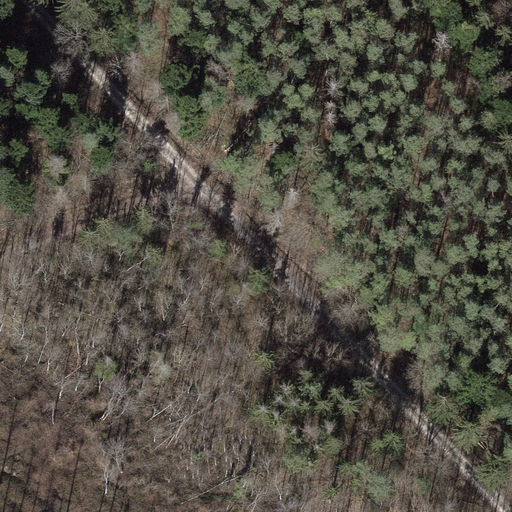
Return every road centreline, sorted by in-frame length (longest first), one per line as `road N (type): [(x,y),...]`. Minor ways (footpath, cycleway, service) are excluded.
road 1 (track): [(25,0),(494,511)]
road 2 (track): [(187,174),(0,240)]
